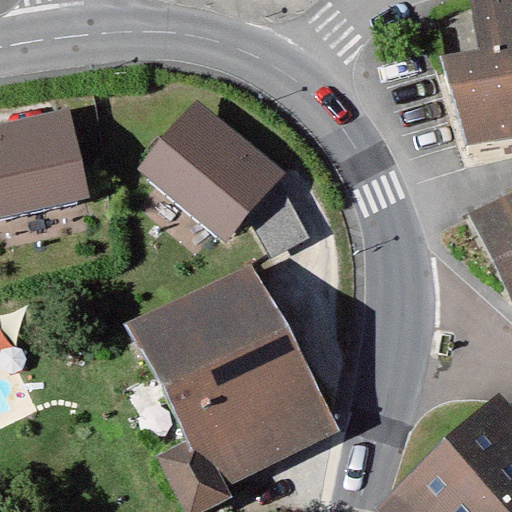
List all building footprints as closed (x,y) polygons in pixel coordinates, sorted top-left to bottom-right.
[(511,0),(506,0),(483,4),(494,71),(511,67),(511,0)] [(448,79),(469,152),(511,146),(511,67),(494,71),(448,79)] [(277,180),(207,122),(162,176),(233,235),(257,209),(280,257),(310,240),(277,180)] [(0,214),(83,196),(68,128),(0,143),(0,214)] [(511,211),(478,229),(511,294),(511,211)] [(166,470),(189,511),(213,511),(228,504),(222,492),(265,471),(253,444),(324,408),(253,278),(133,337),(194,455),(166,470)] [(337,433),(324,408),(253,444),(265,471),(337,433)] [(388,511),(397,511),(401,509),(404,511),(511,511),(511,420),(502,410),(388,511)]
